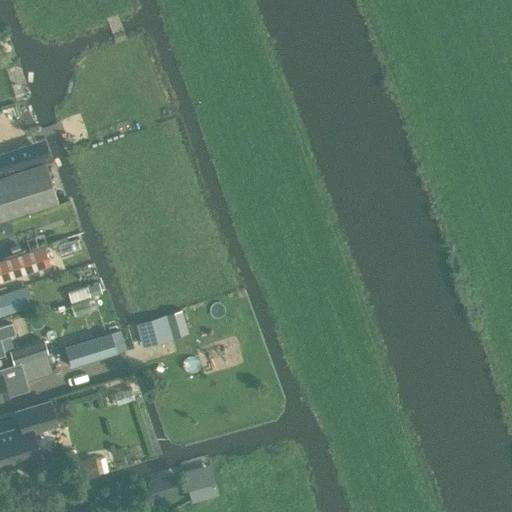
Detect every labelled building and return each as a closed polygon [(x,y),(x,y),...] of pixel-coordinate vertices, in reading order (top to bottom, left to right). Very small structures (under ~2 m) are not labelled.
[(26,149),(0,157),(0,172),(31,163),(34,162),(29,148),(26,149)] [(0,175),(0,218),(58,200),(45,161),(0,175)] [(0,279),(49,263),(43,246),(0,260),(0,279)] [(0,292),(0,314),(21,307),(15,288),(8,290),(0,292)] [(165,314),(134,323),(139,341),(141,345),(172,336),(165,314)] [(109,331),(63,345),(69,366),(115,352),(109,331)] [(43,339),(9,350),(12,361),(13,362),(19,360),(19,361),(28,358),(47,351),(43,339)] [(0,396),(7,394),(28,388),(25,380),(19,361),(19,360),(13,362),(0,366),(0,396)] [(21,464),(23,460),(40,455),(32,429),(55,422),(48,399),(16,409),(21,425),(0,431),(0,467),(9,465),(13,467),(21,464)] [(72,464),(76,479),(97,473),(93,458),(72,464)] [(182,470),(190,498),(217,491),(209,462),(182,470)]
